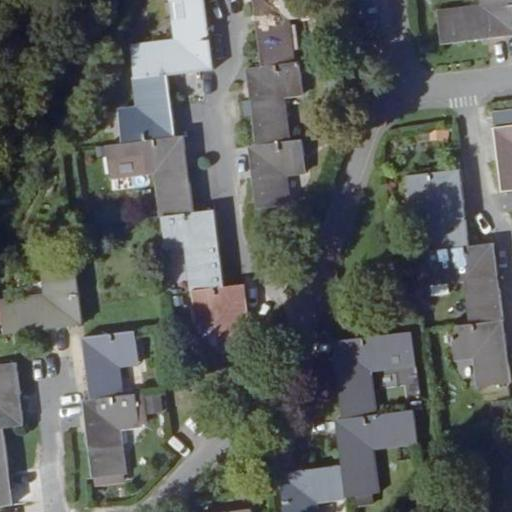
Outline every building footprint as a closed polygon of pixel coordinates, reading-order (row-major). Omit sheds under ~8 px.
[(215,72),(205,0),(170,0),(176,41),(132,46),(137,81),(169,78),(215,72)] [(311,21),(308,0),(255,0),(264,68),(298,64),(292,23),(311,21)] [(438,12),(442,45),(511,36),(511,0),(481,0),(482,7),(438,12)] [(287,101),(305,99),(301,63),(298,64),(264,68),(249,70),(258,147),(293,143),(287,101)] [(377,89),(374,72),(373,65),(350,68),(353,93),(377,89)] [(331,96),(346,94),(344,72),(327,74),(331,96)] [(135,82),(139,108),(119,111),(124,146),(177,138),(169,78),(137,81),(135,82)] [(511,112),(494,114),(496,129),(504,192),(511,190),(511,112)] [(107,148),(112,182),(155,177),(161,219),(163,219),(195,214),(185,138),(177,138),(124,146),(107,148)] [(258,211),(294,207),(290,178),(309,175),(304,141),(293,143),(258,147),(250,148),(258,211)] [(431,210),(437,252),(470,248),(460,171),(408,178),(412,213),(431,210)] [(194,293),(226,289),(216,212),(195,214),(163,219),(168,254),(186,252),(191,293),(194,293)] [(418,254),(422,288),(465,283),(471,326),(505,322),(495,245),(470,248),(437,252),(418,254)] [(13,334),(84,325),(77,275),(43,279),(45,296),(2,303),(2,306),(0,306),(0,328),(5,328),(6,335),(13,334)] [(217,326),(220,354),(254,350),(246,286),(226,289),(194,293),(199,327),(217,326)] [(471,326),(452,328),(457,363),(475,361),(479,388),(511,384),(511,372),(510,354),(505,322),(471,326)] [(85,339),(93,401),(127,396),(124,369),(142,367),(137,333),(85,339)] [(339,372),(345,421),(379,416),(373,373),(417,368),(413,333),(335,343),(339,372)] [(0,430),(5,430),(26,428),(18,365),(0,367),(0,430)] [(95,480),(129,475),(124,433),(142,430),(141,428),(147,427),(149,425),(145,394),(127,396),(93,401),(85,402),(95,480)] [(345,421),(338,422),(343,467),(347,500),(382,495),(376,453),(420,447),(420,444),(416,412),(379,416),(345,421)] [(5,430),(0,430),(0,509),(15,507),(5,430)] [(283,486),(286,511),(321,511),(320,505),(347,502),(347,500),(343,467),(282,475),(283,486)]
